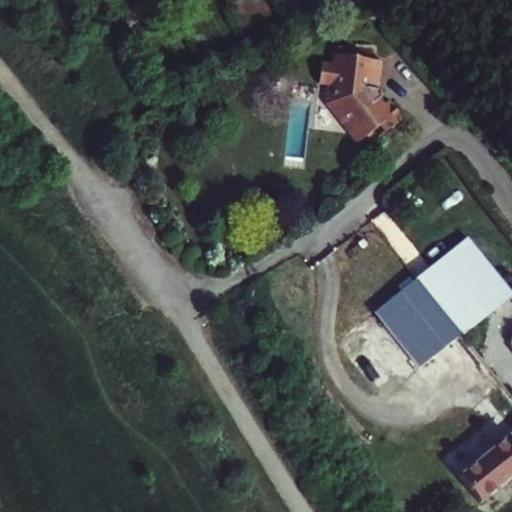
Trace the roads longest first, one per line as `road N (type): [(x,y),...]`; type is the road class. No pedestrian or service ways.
road 1 (residential): [(252,269),(332,230),(447,138),(478,152),(511,202)]
road 2 (unknown): [(460,140),(383,38)]
